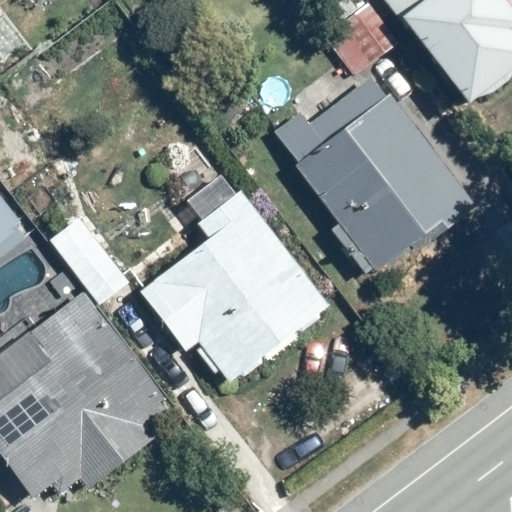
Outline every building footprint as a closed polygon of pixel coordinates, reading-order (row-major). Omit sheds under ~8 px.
[(397,44),(365,0),(360,0),(317,31),(350,78),(397,44)] [(511,12),(509,15),(497,0),(378,0),(462,106),(511,67),(511,12)] [(363,281),(372,274),(413,244),(418,251),(473,211),(468,204),(372,72),(317,112),(312,107),(271,137),(336,225),(327,232),(363,281)] [(194,220),(202,231),(132,285),(181,350),(193,341),(225,383),(326,306),(257,215),(235,188),(194,220)] [(0,263),(33,238),(0,194),(0,263)] [(132,278),(82,211),(46,239),(96,305),(132,278)] [(49,486),(56,495),(75,481),(81,490),(175,420),(79,292),(0,350),(0,462),(29,501),(49,486)]
